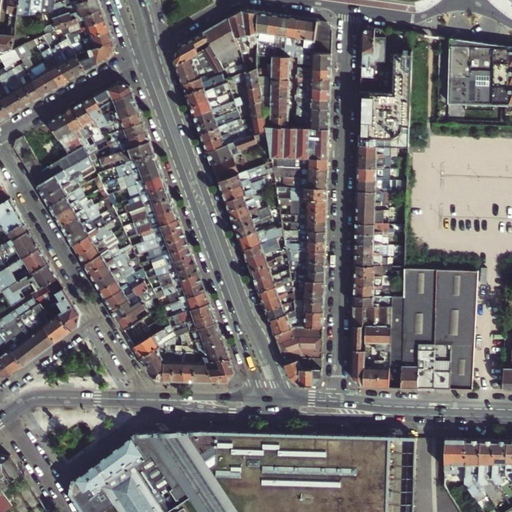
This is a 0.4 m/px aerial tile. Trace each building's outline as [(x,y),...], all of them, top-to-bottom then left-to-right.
[(18,0),(8,0),(8,5),(12,5),(12,8),(17,9),(18,0)] [(18,0),(17,9),(17,16),(26,15),(27,3),(27,0),(18,0)] [(31,0),(32,3),(30,14),(38,13),(39,0),(31,0)] [(44,0),(44,1),(42,13),(50,12),(51,0),(44,0)] [(61,2),(59,2),(55,4),(55,11),(53,11),(57,23),(53,24),(55,30),(62,26),(60,24),(103,8),(99,0),(83,0),(63,8),(61,2)] [(82,28),(106,19),(103,8),(60,24),(62,26),(66,34),(71,32),(70,27),(80,23),(82,28)] [(230,17),(242,50),(247,48),(251,48),(247,21),(247,9),(244,8),(230,17)] [(259,11),(247,9),(247,21),(251,48),(258,47),(259,11)] [(271,12),(259,11),(258,47),(258,55),(267,55),(268,40),(271,12)] [(281,14),(271,12),(268,40),(272,41),(270,55),(273,55),(276,56),(281,14)] [(290,15),(281,14),(276,56),(282,56),(284,42),(287,43),(290,15)] [(295,51),(299,16),(290,15),(287,43),(286,56),(291,56),(295,56),(295,51)] [(309,17),(299,16),(295,51),(299,51),(305,51),(309,17)] [(236,52),(242,50),(230,17),(222,21),(236,52)] [(314,51),(318,19),(309,17),(305,51),(314,51)] [(86,39),(110,29),(106,19),(82,28),(71,32),(66,34),(70,40),(84,34),(86,39)] [(326,20),(318,19),(314,51),(333,52),(333,30),(326,20)] [(236,52),(222,21),(205,31),(212,44),(215,49),(218,48),(223,57),(228,55),(227,53),(229,52),(230,54),(236,52)] [(71,32),(82,28),(80,23),(70,27),(71,32)] [(0,54),(13,49),(15,26),(12,26),(12,34),(0,32),(0,54)] [(363,31),(361,75),(374,76),(374,59),(376,27),(369,26),(363,31)] [(383,60),(384,28),(376,27),(374,59),(383,60)] [(90,50),(114,40),(110,29),(86,39),(75,43),(78,49),(81,48),(88,45),(90,50)] [(178,64),(194,55),(205,48),(212,44),(205,31),(180,46),(176,58),(178,64)] [(47,41),(43,35),(34,39),(40,50),(44,48),(42,43),(47,41)] [(511,46),(452,38),(450,102),(466,103),(496,103),(511,104),(511,103),(511,46)] [(34,39),(25,43),(52,90),(60,85),(40,50),(34,39)] [(66,43),(61,46),(78,75),(87,70),(78,54),(72,44),(70,40),(65,42),(66,43)] [(116,45),(114,40),(90,50),(92,55),(84,58),(82,53),(78,54),(87,70),(112,56),(116,45)] [(52,90),(25,43),(16,47),(23,59),(26,64),(30,71),(44,95),(52,90)] [(52,50),(53,52),(69,80),(78,75),(61,46),(60,43),(56,45),(57,47),(52,50)] [(212,44),(205,48),(212,61),(198,66),(194,55),(178,64),(185,82),(210,73),(226,67),(215,49),(212,44)] [(7,67),(14,63),(18,61),(23,59),(16,47),(13,49),(0,54),(0,61),(4,68),(7,67)] [(44,48),(40,50),(60,85),(69,80),(53,52),(50,53),(52,57),(49,59),(48,57),(48,56),(44,48)] [(212,61),(205,48),(194,55),(198,66),(212,61)] [(242,50),(236,52),(230,54),(233,63),(245,58),(242,50)] [(332,66),(333,52),(314,51),(305,51),(299,51),(299,56),(299,57),(305,58),(305,63),(314,63),(314,65),(314,67),(332,67),(332,66)] [(410,121),(412,53),(395,53),(394,92),(361,91),(359,144),(391,145),(409,146),(410,121)] [(291,56),(286,56),(282,56),(276,56),(273,55),(273,65),(290,66),(291,56)] [(258,57),(247,61),(250,70),(257,67),(258,57)] [(247,61),(245,58),(233,63),(238,75),(250,70),(247,61)] [(27,73),(23,66),(22,64),(20,65),(17,67),(18,69),(35,100),(44,95),(30,71),(27,73)] [(290,66),(273,65),(272,75),(290,76),(290,66)] [(305,73),(305,77),(332,78),(332,67),(314,67),(299,66),(298,73),(305,73)] [(4,68),(0,70),(0,74),(6,85),(20,109),(28,104),(9,70),(7,67),(4,68)] [(260,85),(259,75),(257,67),(250,70),(238,75),(233,76),(236,82),(248,79),(249,86),(260,85)] [(12,68),(9,70),(28,104),(35,100),(18,69),(14,71),(12,68)] [(211,77),(210,73),(185,82),(188,93),(207,86),(228,78),(232,77),(228,71),(211,77)] [(272,80),(272,85),(290,86),(290,76),(272,75),(259,75),(260,85),(264,85),(263,80),(272,80)] [(298,80),(298,86),(331,87),(332,78),(305,77),(304,81),(298,80)] [(20,109),(6,85),(3,86),(0,80),(0,95),(11,114),(20,109)] [(120,81),(96,94),(102,106),(114,98),(134,91),(132,85),(120,81)] [(193,106),(212,99),(211,96),(228,90),(226,84),(208,90),(208,88),(207,86),(188,93),(189,95),(193,106)] [(260,85),(249,86),(251,102),(263,100),(262,95),(260,85)] [(272,90),(272,95),(290,96),(290,86),(272,85),(264,85),(260,85),(262,95),(267,95),(267,90),(272,90)] [(304,92),(304,96),(331,97),(331,87),(298,86),(298,92),(304,92)] [(100,107),(103,113),(137,101),(134,91),(114,98),(102,106),(100,107)] [(229,92),(212,99),(193,106),(196,115),(230,103),(227,97),(231,95),(229,92)] [(85,100),(100,127),(101,129),(109,127),(107,124),(110,123),(103,113),(100,107),(102,106),(96,94),(85,100)] [(0,118),(1,120),(11,114),(0,95),(0,118)] [(271,105),(272,95),(267,95),(262,95),(263,100),(263,105),(271,105)] [(272,95),(271,105),(289,106),(290,96),(272,95)] [(236,98),(239,107),(243,105),(244,104),(241,96),(236,98)] [(331,97),(304,96),(304,100),(298,100),(297,106),(331,107),(331,97)] [(90,133),(100,127),(85,100),(74,107),(90,133)] [(251,102),(254,117),(265,115),(263,105),(263,100),(251,102)] [(103,113),(110,123),(141,111),(137,101),(103,113)] [(233,111),(230,103),(196,115),(199,123),(233,111)] [(271,105),(271,115),(289,116),(289,106),(271,105)] [(303,112),(303,116),(330,117),(331,107),(297,106),(297,112),(303,112)] [(90,133),(74,107),(65,112),(83,144),(86,148),(91,145),(85,136),(90,133)] [(113,125),(115,131),(145,121),(141,111),(110,123),(107,124),(109,127),(113,125)] [(203,132),(236,120),(233,111),(199,123),(203,132)] [(83,144),(65,112),(50,120),(69,152),(72,151),(68,144),(75,140),(79,147),(83,144)] [(265,115),(254,117),(255,124),(249,127),(246,128),(249,136),(267,129),(267,125),(265,115)] [(289,116),(271,115),(265,115),(267,125),(297,126),(297,119),(295,119),(289,119),(289,116)] [(330,117),(303,116),(297,116),(295,116),(295,119),(297,119),(297,126),(330,127),(330,117)] [(242,118),(236,120),(203,132),(206,141),(239,129),(238,126),(245,124),(244,121),(242,118)] [(50,120),(24,135),(43,168),(69,152),(50,120)] [(109,142),(110,143),(148,130),(145,121),(115,131),(110,133),(112,139),(108,141),(109,142)] [(271,155),(302,156),(329,156),(330,127),(297,126),(267,125),(267,129),(270,148),(271,151),(271,155)] [(95,143),(98,148),(109,142),(108,141),(105,135),(101,129),(100,127),(90,133),(95,143)] [(246,127),(239,129),(206,141),(210,151),(249,136),(246,128),(246,127)] [(210,151),(220,180),(241,173),(235,156),(243,153),(241,148),(259,142),(259,141),(266,139),(268,149),(270,148),(267,129),(249,136),(210,151)] [(148,130),(110,143),(111,148),(116,146),(118,152),(151,140),(148,130)] [(16,146),(39,184),(89,154),(86,148),(83,144),(79,147),(72,151),(69,152),(43,168),(24,135),(18,139),(16,146)] [(156,151),(151,140),(118,152),(93,161),(93,162),(96,168),(98,172),(103,171),(105,170),(104,167),(121,161),(122,164),(123,163),(156,151)] [(95,143),(91,145),(86,148),(89,154),(98,148),(95,143)] [(391,145),(359,144),(359,155),(391,156),(391,145)] [(127,174),(160,162),(156,151),(123,163),(127,174)] [(89,154),(39,184),(45,195),(70,180),(68,176),(79,170),(87,165),(93,162),(93,161),(89,154)] [(271,155),(272,161),(282,161),(282,166),(285,166),(286,159),(302,159),(302,156),(271,155)] [(359,155),(358,167),(385,168),(391,168),(391,156),(359,155)] [(329,156),(302,156),(302,159),(286,159),(285,166),(329,167),(329,156)] [(96,168),(93,162),(87,165),(91,171),(96,168)] [(133,185),(164,173),(160,162),(127,174),(125,175),(129,186),(133,185)] [(264,176),(261,165),(241,173),(220,180),(224,191),(251,181),(264,176)] [(329,167),(285,166),(285,176),(289,176),(329,177),(329,167)] [(358,167),(358,178),(385,179),(390,179),(390,176),(385,176),(385,168),(358,167)] [(70,180),(79,175),(81,174),(79,170),(68,176),(70,180)] [(108,181),(103,171),(98,172),(99,175),(103,183),(108,181)] [(132,197),(168,184),(164,173),(133,185),(134,189),(130,190),(132,197)] [(79,175),(70,180),(45,195),(50,204),(76,189),(74,185),(82,181),(80,178),(79,175)] [(95,177),(95,178),(100,188),(104,185),(103,183),(99,175),(95,177)] [(293,185),(302,186),(328,187),(329,177),(289,176),(288,185),(293,185)] [(385,179),(358,178),(358,189),(384,190),(385,183),(385,179)] [(81,186),(87,182),(85,179),(82,181),(74,185),(76,189),(81,186)] [(228,201),(263,188),(268,186),(265,179),(252,184),(251,181),(224,191),(228,201)] [(113,192),(108,181),(103,183),(104,185),(108,194),(113,192)] [(145,206),(172,196),(168,184),(132,197),(130,198),(131,202),(128,203),(131,211),(145,206)] [(100,188),(99,188),(104,198),(105,198),(109,195),(108,194),(104,185),(100,188)] [(56,214),(81,199),(87,196),(81,186),(76,189),(50,204),(56,214)] [(293,190),(292,198),(328,200),(328,187),(302,186),(302,190),(293,190)] [(266,197),(263,188),(228,201),(231,210),(253,202),(266,197)] [(384,190),(358,189),(357,205),(376,206),(376,203),(389,204),(390,190),(384,190)] [(118,203),(113,192),(108,194),(109,195),(114,204),(118,203)] [(109,195),(105,198),(110,208),(114,206),(114,204),(109,195)] [(149,217),(176,207),(172,196),(145,206),(147,210),(132,215),(135,222),(149,217)] [(0,215),(17,205),(11,197),(0,203),(0,215)] [(62,224),(93,205),(95,204),(92,198),(83,203),(81,199),(56,214),(62,224)] [(292,204),(292,208),(327,210),(328,200),(292,198),(292,204)] [(231,210),(234,218),(269,206),(267,200),(254,204),(253,202),(231,210)] [(131,211),(128,203),(126,204),(127,207),(124,210),(117,212),(119,215),(131,211)] [(0,236),(26,221),(17,205),(0,215),(0,236)] [(68,233),(98,215),(93,205),(62,224),(68,233)] [(357,205),(357,222),(389,222),(389,209),(376,208),(376,206),(357,205)] [(114,206),(110,208),(113,216),(115,219),(116,218),(119,216),(119,215),(117,212),(114,206)] [(147,210),(145,206),(131,211),(132,215),(147,210)] [(269,206),(234,218),(237,227),(260,219),(272,215),(269,206)] [(154,227),(180,218),(176,207),(149,217),(151,221),(136,226),(139,233),(142,231),(154,227)] [(327,210),(292,208),(292,213),(280,213),(281,218),(281,219),(285,219),(291,219),(299,219),(327,220),(327,210)] [(101,213),(98,215),(68,233),(74,243),(108,223),(115,219),(113,216),(105,220),(101,213)] [(151,221),(149,217),(135,222),(136,226),(151,221)] [(116,218),(115,219),(108,223),(111,228),(115,226),(114,224),(118,222),(116,218)] [(157,236),(184,227),(180,218),(154,227),(155,230),(143,235),(145,241),(157,236)] [(260,219),(237,227),(241,236),(272,224),(271,221),(274,220),(273,218),(261,222),(260,219)] [(274,221),(274,220),(271,221),(272,224),(241,236),(245,249),(284,235),(283,228),(281,219),(281,218),(274,221)] [(327,220),(299,219),(299,229),(327,230),(327,220)] [(31,229),(26,221),(0,236),(0,245),(11,238),(12,240),(31,229)] [(389,222),(357,222),(356,232),(389,233),(389,222)] [(111,228),(108,223),(74,243),(80,253),(104,239),(102,235),(112,229),(111,228)] [(187,236),(184,227),(157,236),(158,240),(147,244),(149,250),(161,245),(187,236)] [(0,270),(7,267),(1,256),(8,251),(11,255),(14,254),(18,251),(22,257),(41,246),(31,229),(12,240),(0,247),(0,270)] [(327,230),(299,229),(293,229),(290,229),(290,236),(300,236),(300,239),(326,240),(327,230)] [(356,232),(356,243),(388,244),(389,233),(356,232)] [(250,260),(275,250),(286,246),(285,242),(285,239),(284,236),(284,235),(245,249),(250,260)] [(86,263),(117,244),(121,242),(119,238),(118,238),(116,236),(106,242),(104,239),(80,253),(86,263)] [(164,254),(190,245),(187,236),(161,245),(162,248),(150,253),(152,258),(164,254)] [(291,242),(291,249),(326,250),(326,240),(300,239),(300,242),(291,242)] [(356,243),(356,254),(388,255),(388,244),(356,243)] [(91,271),(118,255),(122,252),(126,250),(124,247),(120,249),(117,244),(86,263),(91,271)] [(149,250),(147,244),(135,248),(138,254),(149,250)] [(167,263),(193,253),(190,245),(164,254),(165,257),(153,262),(155,267),(167,263)] [(22,257),(18,260),(7,267),(0,270),(0,283),(1,286),(4,289),(19,280),(14,272),(22,267),(21,265),(27,262),(33,272),(50,261),(41,246),(22,257)] [(286,246),(275,250),(276,254),(286,251),(286,248),(286,246)] [(287,257),(288,259),(326,260),(326,250),(291,249),(286,248),(286,251),(287,257)] [(253,270),(287,257),(286,251),(276,254),(275,250),(250,260),(253,270)] [(18,251),(14,254),(18,260),(22,257),(18,251)] [(128,261),(122,252),(118,255),(124,263),(126,262),(128,261)] [(197,263),(193,253),(167,263),(168,266),(157,270),(159,277),(170,272),(197,263)] [(356,254),(355,264),(387,265),(388,257),(388,255),(356,254)] [(96,280),(124,263),(118,255),(91,271),(96,280)] [(288,259),(287,257),(253,270),(257,280),(280,272),(278,268),(285,265),(288,264),(288,259)] [(289,268),(289,269),(326,270),(326,260),(288,259),(288,264),(289,268)] [(10,300),(13,304),(24,298),(19,290),(35,280),(40,288),(59,277),(50,261),(33,272),(19,280),(4,289),(5,291),(10,300)] [(126,262),(124,263),(96,280),(101,288),(125,274),(132,270),(132,268),(134,267),(132,265),(129,267),(126,262)] [(200,272),(197,263),(170,272),(172,276),(160,280),(162,286),(174,282),(200,272)] [(355,264),(355,275),(390,276),(390,265),(387,265),(355,264)] [(106,297),(132,282),(147,273),(144,266),(127,276),(125,274),(101,288),(106,297)] [(261,292),(291,281),(291,278),(289,269),(289,268),(286,269),(287,275),(282,277),(280,272),(257,280),(261,292)] [(393,296),(392,325),(392,350),(391,386),(452,387),(453,310),(421,309),(421,268),(405,268),(405,277),(405,286),(405,291),(404,296),(394,296),(393,296)] [(453,310),(477,310),(479,270),(421,268),(421,309),(453,310)] [(326,270),(289,269),(291,278),(325,280),(326,270)] [(204,281),(200,272),(174,282),(175,285),(164,289),(166,295),(177,291),(204,281)] [(390,276),(355,275),(355,285),(396,286),(398,286),(405,286),(405,277),(399,276),(392,276),(392,279),(390,279),(390,276)] [(64,309),(60,311),(73,329),(79,325),(81,313),(59,277),(40,288),(33,293),(39,303),(42,301),(47,298),(49,296),(54,293),(64,309)] [(325,280),(291,278),(291,281),(292,286),(297,286),(297,289),(299,289),(304,289),(325,290),(325,280)] [(134,286),(132,282),(106,297),(113,308),(139,292),(146,288),(152,284),(151,282),(147,284),(145,280),(134,286)] [(171,303),(207,290),(204,281),(177,291),(178,294),(167,298),(169,304),(171,303)] [(292,286),(291,281),(261,292),(265,301),(286,294),(285,289),(289,288),(289,290),(290,292),(293,291),(292,289),(292,286)] [(396,286),(355,285),(355,295),(393,296),(394,296),(394,289),(396,289),(396,286)] [(299,293),(299,289),(297,289),(292,289),(293,291),(294,299),(325,300),(325,290),(304,289),(304,293),(299,293)] [(185,311),(211,302),(207,290),(171,303),(173,310),(183,307),(185,311)] [(142,296),(139,292),(113,308),(119,318),(157,295),(156,291),(150,295),(148,292),(142,296)] [(290,292),(286,294),(265,301),(268,310),(290,302),(290,300),(291,299),(292,301),(294,300),(294,299),(293,291),(290,292)] [(0,328),(20,316),(34,306),(39,303),(33,293),(24,298),(13,304),(3,310),(0,313),(0,312),(0,328)] [(159,298),(157,295),(119,318),(125,328),(150,312),(148,308),(156,304),(154,301),(159,298)] [(392,325),(393,296),(355,295),(354,325),(367,325),(392,325)] [(49,296),(47,298),(55,309),(51,312),(54,316),(50,319),(47,315),(50,312),(42,301),(39,303),(34,306),(58,340),(73,329),(60,311),(49,296)] [(162,305),(159,298),(154,301),(156,304),(158,308),(162,305)] [(294,300),(296,309),(324,310),(325,300),(294,299),(294,300)] [(1,306),(3,310),(13,304),(10,300),(1,306)] [(272,320),(296,311),(296,309),(294,300),(292,301),(290,302),(268,310),(272,320)] [(215,311),(211,302),(185,311),(184,312),(187,321),(215,311)] [(34,306),(20,316),(21,318),(24,316),(48,348),(58,340),(34,306)] [(183,307),(173,310),(175,315),(184,312),(185,311),(183,307)] [(324,310),(296,309),(296,311),(297,319),(306,319),(306,325),(324,326),(324,310)] [(477,310),(453,310),(452,387),(473,388),(474,369),(477,310)] [(152,311),(150,312),(125,328),(130,336),(158,320),(152,311)] [(218,321),(215,311),(187,321),(183,322),(187,332),(192,330),(218,321)] [(297,319),(296,311),(272,320),(276,333),(298,325),(297,319)] [(21,318),(20,316),(0,328),(0,332),(12,347),(25,365),(48,348),(24,316),(21,318)] [(135,345),(164,327),(159,319),(158,320),(130,336),(135,345)] [(192,330),(196,339),(221,330),(218,321),(192,330)] [(171,323),(164,327),(135,345),(141,356),(166,342),(172,338),(177,336),(174,329),(173,326),(171,323)] [(304,356),(323,357),(324,326),(306,325),(298,325),(276,333),(287,363),(304,356)] [(354,325),(353,349),(366,349),(367,325),(354,325)] [(365,385),(380,386),(381,349),(392,350),(392,325),(367,325),(366,349),(365,385)] [(192,330),(187,332),(184,333),(186,338),(187,341),(187,342),(196,339),(192,330)] [(200,348),(208,346),(225,340),(221,330),(196,339),(199,349),(200,348)] [(208,346),(211,354),(232,359),(225,340),(208,346)] [(0,358),(12,374),(25,365),(12,347),(7,351),(0,342),(0,358)] [(166,350),(166,342),(141,356),(152,373),(163,379),(165,379),(166,350)] [(166,350),(176,351),(177,345),(177,343),(166,342),(166,350)] [(195,380),(196,358),(196,352),(193,351),(194,349),(189,347),(189,346),(182,346),(183,351),(186,351),(185,380),(195,380)] [(362,385),(365,385),(366,349),(353,349),(353,376),(362,385)] [(381,349),(380,386),(391,386),(392,350),(381,349)] [(175,380),(176,351),(166,350),(165,379),(175,380)] [(183,351),(176,351),(175,380),(185,380),(186,351),(183,351)] [(232,359),(211,354),(205,353),(207,358),(215,381),(229,381),(236,371),(232,359)] [(322,375),(323,357),(304,356),(287,363),(292,377),(302,384),(314,384),(322,375)] [(0,374),(12,374),(0,358),(0,374)] [(215,381),(207,358),(196,358),(195,380),(215,381)] [(385,448),(385,436),(261,432),(137,433),(74,480),(72,492),(85,511),(389,511),(392,436),(389,436),(389,448),(385,448)] [(466,472),(467,438),(446,438),(446,472),(466,472)] [(481,438),(467,438),(466,472),(466,481),(467,482),(475,495),(481,491),(474,479),(474,473),(480,473),(481,438)] [(493,476),(494,439),(481,438),(480,473),(479,479),(490,496),(493,493),(491,490),(492,484),(488,477),(494,477),(493,476)] [(507,439),(494,439),(493,476),(494,477),(504,494),(505,493),(504,491),(507,482),(502,475),(507,472),(507,439)] [(0,511),(49,511),(12,455),(0,452),(0,511)] [(485,511),(475,495),(467,482),(456,488),(471,511),(485,511)]
